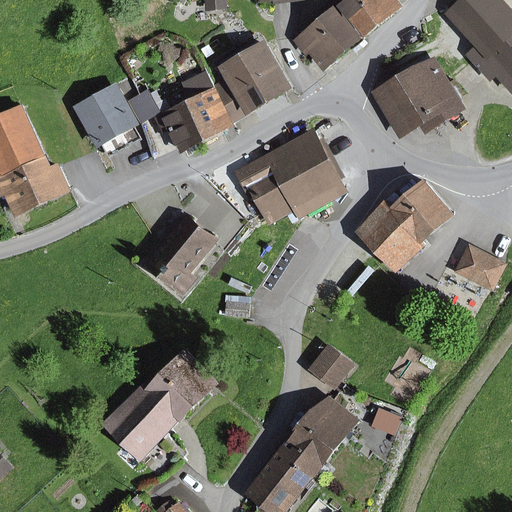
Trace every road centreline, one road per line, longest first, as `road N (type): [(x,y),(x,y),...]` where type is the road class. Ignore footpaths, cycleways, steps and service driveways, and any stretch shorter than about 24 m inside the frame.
road 1 (residential): [(233,511),(241,478),(291,401),(296,315),(318,268),(400,163)]
road 2 (residential): [(343,103),(312,108),(57,232),(0,246)]
road 3 (track): [(411,511),(434,450),(511,335)]
road 4 (residential): [(343,103),(433,0)]
